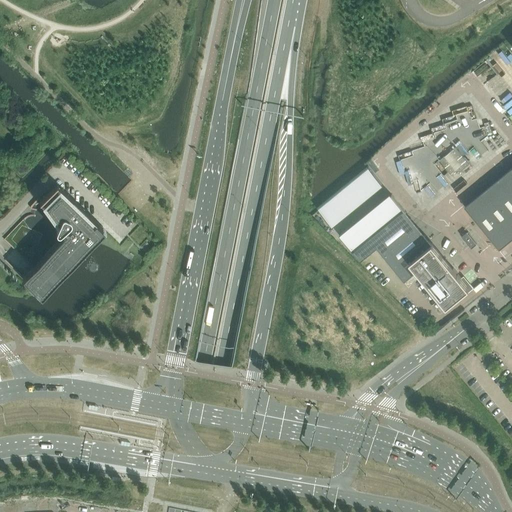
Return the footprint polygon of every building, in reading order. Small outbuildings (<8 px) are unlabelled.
[(469,163),(456,146),(439,160),(450,173),(458,166),(461,170),(469,163)] [(340,217),(382,183),(369,167),(318,209),(332,226),(341,219),(340,217)] [(501,252),(511,243),(511,171),(466,209),(501,252)] [(57,184),(41,201),(39,202),(40,203),(41,202),(50,214),(48,216),(51,220),(53,219),(58,225),(56,229),(56,230),(56,231),(57,231),(57,232),(58,232),(59,232),(60,232),(61,230),(64,234),(28,271),(22,277),(39,293),(41,295),(81,253),(81,254),(104,230),(57,184)] [(452,269),(392,195),(350,229),(348,227),(339,235),(361,261),(377,247),(405,281),(417,270),(447,306),(461,294),(460,293),(468,286),(461,278),(461,277),(453,268),(452,269)] [(477,244),(467,232),(462,236),(472,248),(477,244)]
